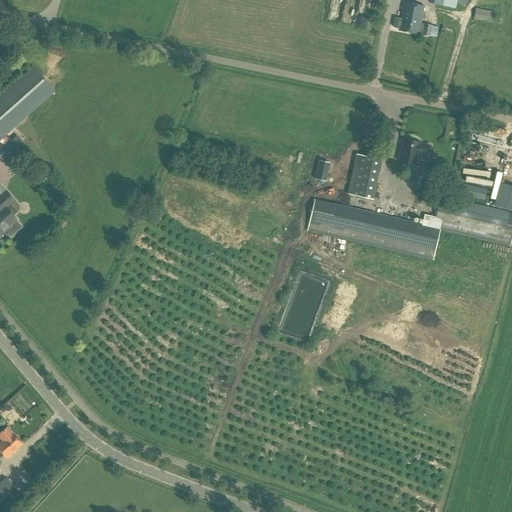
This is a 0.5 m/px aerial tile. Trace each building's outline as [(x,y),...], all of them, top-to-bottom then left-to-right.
[(354,0),(350,19),(361,23),(367,0),(354,0)] [(393,27),(393,28),(398,29),(398,30),(418,34),(430,36),(432,25),(420,23),(423,6),(403,2),(400,18),(395,17),(393,27)] [(497,16),(497,5),(471,4),(470,15),(497,16)] [(483,16),(478,41),(490,44),(496,19),(483,16)] [(33,66),(0,95),(0,140),(55,91),(33,66)] [(466,116),(466,125),(475,126),(475,116),(466,116)] [(475,126),(473,134),(486,137),(488,129),(475,126)] [(7,135),(0,141),(0,159),(3,163),(20,148),(7,135)] [(403,138),(399,161),(417,164),(418,159),(428,161),(431,145),(421,143),(421,142),(403,138)] [(356,155),(349,195),(373,199),(380,160),(356,155)] [(320,161),(315,179),(326,181),(330,163),(320,161)] [(449,181),(446,191),(484,200),(486,190),(449,181)] [(0,234),(17,220),(13,216),(22,207),(6,190),(0,195),(0,234)] [(316,202),(309,233),(434,261),(441,230),(511,246),(511,243),(511,213),(441,197),(436,219),(426,216),(423,226),(316,202)] [(0,437),(3,441),(0,443),(0,457),(4,455),(7,458),(22,445),(7,428),(0,433),(0,437)] [(0,489),(11,480),(2,471),(0,472),(0,489)]
